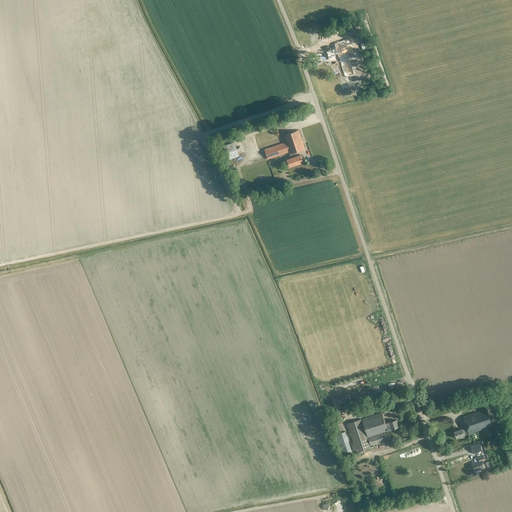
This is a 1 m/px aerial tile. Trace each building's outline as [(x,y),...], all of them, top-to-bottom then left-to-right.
[(352,35),(323,44),(329,62),(342,58),(348,76),(356,74),(350,57),(358,54),(352,35)] [(258,146),(278,138),(275,130),(255,137),(258,146)] [(285,134),(287,142),(289,141),(296,164),(303,162),(301,155),(296,156),(295,152),(305,149),(299,130),(285,134)] [(233,141),(222,146),(228,159),(239,155),(233,141)] [(289,166),(296,164),(289,141),(287,142),(265,149),(268,158),(289,152),(290,153),(289,154),(290,158),(287,159),(289,166)] [(487,400),(488,402),(499,398),(497,390),(472,399),(474,405),(487,400)] [(387,401),(373,406),(374,410),(388,405),(387,401)] [(469,433),(492,426),(486,408),(463,416),(467,428),(463,429),(462,428),(454,431),(456,438),(465,435),(464,433),(468,432),(469,433)] [(396,419),(389,421),(385,423),(382,412),(347,423),(356,452),(371,447),(371,446),(391,439),(388,430),(398,427),(396,419)] [(331,418),(336,433),(343,431),(338,415),(331,418)] [(335,434),(341,453),(351,450),(345,431),(335,434)] [(482,450),(479,443),(470,446),(472,453),(482,450)] [(474,471),(484,467),(482,461),(484,460),(483,455),(478,457),(479,460),(472,462),(474,471)] [(341,499),(333,501),(337,511),(344,509),(341,499)] [(327,501),(321,503),(324,511),(325,511),(330,510),(327,501)]
